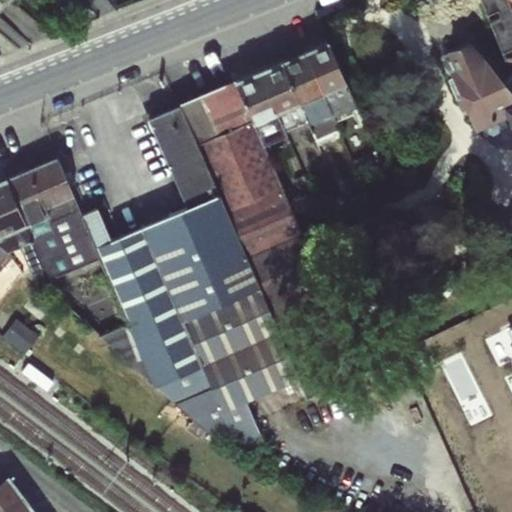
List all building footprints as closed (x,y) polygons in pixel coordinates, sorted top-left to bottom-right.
[(511,55),(511,9),(508,0),(481,0),(503,55),(511,55)] [(505,114),(510,122),(511,120),(511,87),(467,37),(445,48),(452,65),(448,68),(458,92),(454,94),(460,106),(464,105),(475,127),(505,114)] [(327,38),(302,49),(333,115),(356,104),(327,38)] [(340,133),(333,115),(302,49),(280,59),(304,120),(316,142),(340,133)] [(284,127),(304,120),(280,59),(235,78),(265,143),(286,134),(284,127)] [(288,197),(265,143),(235,78),(180,102),(298,377),(305,398),(366,372),(288,197)] [(246,401),(298,377),(180,102),(147,116),(186,205),(110,235),(98,205),(82,214),(99,252),(108,280),(127,322),(99,335),(215,439),(230,433),(239,449),(262,438),(258,427),(246,401)] [(55,156),(30,167),(77,262),(99,252),(82,214),(55,156)] [(49,276),(77,262),(30,167),(6,177),(44,267),(49,276)] [(30,272),(44,267),(6,177),(0,179),(0,245),(9,253),(18,247),(30,272)] [(0,267),(11,255),(9,253),(0,245),(0,267)] [(0,507),(20,493),(6,474),(0,478),(0,507)] [(33,511),(20,493),(0,507),(0,511),(33,511)]
